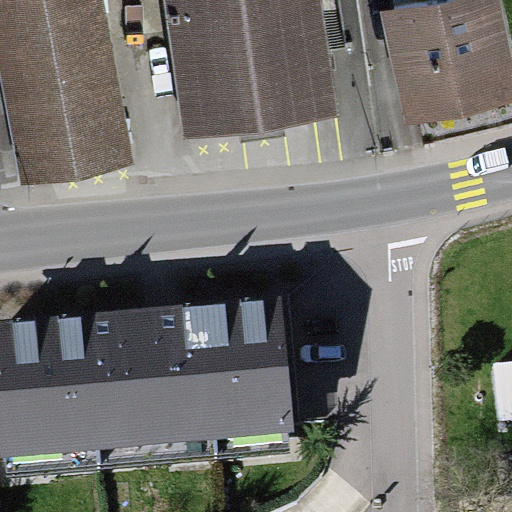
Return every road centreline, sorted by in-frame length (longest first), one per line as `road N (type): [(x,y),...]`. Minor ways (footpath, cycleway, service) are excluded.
road 1 (tertiary): [(372,202),(0,245)]
road 2 (residential): [(372,202),(389,511)]
road 3 (tertiary): [(511,168),(372,202)]
